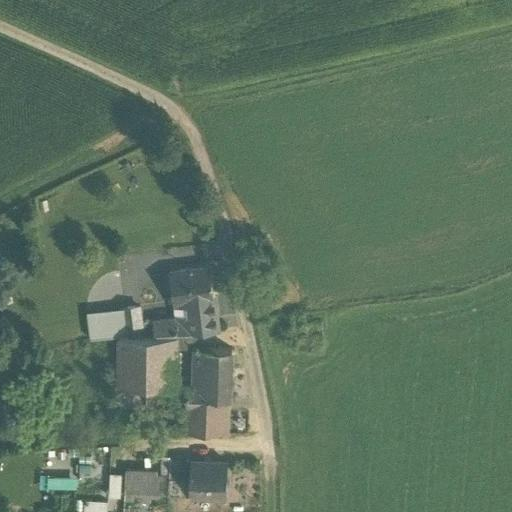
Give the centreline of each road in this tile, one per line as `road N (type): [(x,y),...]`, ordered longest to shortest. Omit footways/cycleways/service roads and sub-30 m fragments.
road 1 (track): [(511,69),(230,114),(182,129)]
road 2 (track): [(0,218),(182,129)]
